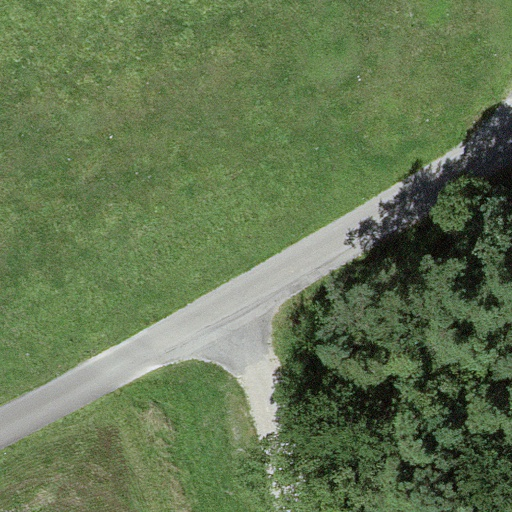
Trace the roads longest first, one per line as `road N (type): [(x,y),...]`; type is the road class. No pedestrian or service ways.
road 1 (unclassified): [(0,423),(213,316),(511,136)]
road 2 (track): [(296,511),(246,368),(213,316)]
